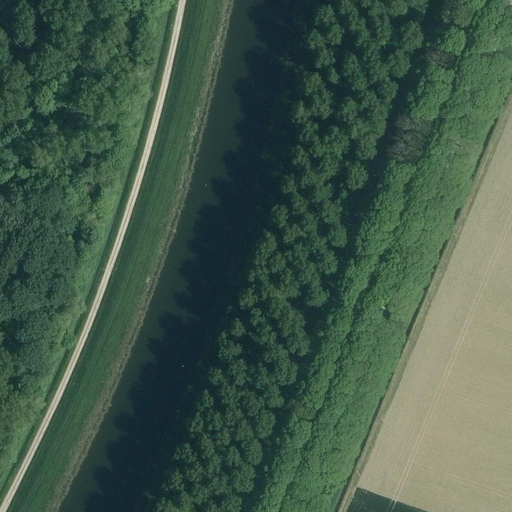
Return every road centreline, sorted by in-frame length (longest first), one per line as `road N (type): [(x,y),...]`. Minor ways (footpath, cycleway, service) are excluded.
road 1 (unclassified): [(300,511),(511,0)]
road 2 (unclassified): [(1,511),(69,366),(131,198),(181,0)]
